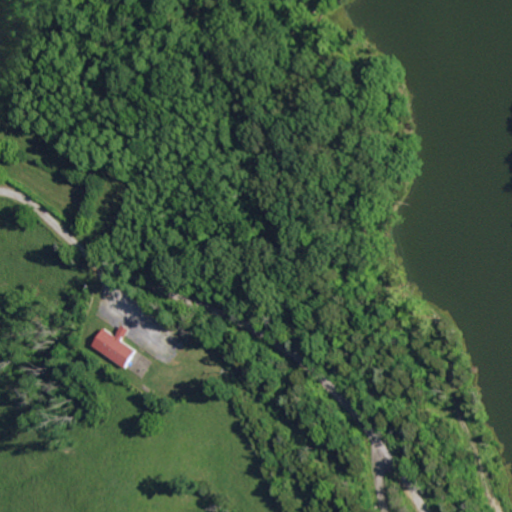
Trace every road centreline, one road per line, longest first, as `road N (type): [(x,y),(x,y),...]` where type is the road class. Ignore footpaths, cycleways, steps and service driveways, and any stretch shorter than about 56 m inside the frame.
road 1 (residential): [(448,511),(420,406),(339,299),(318,159),(247,98),(254,0)]
road 2 (residential): [(0,194),(80,259),(274,347),(325,391),(413,511)]
